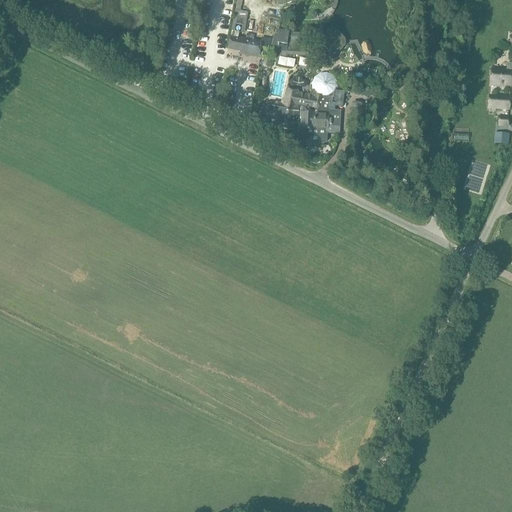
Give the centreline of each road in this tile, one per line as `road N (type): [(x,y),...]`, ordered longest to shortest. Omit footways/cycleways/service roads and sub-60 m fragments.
road 1 (unclassified): [(435,238),(0,23)]
road 2 (track): [(470,260),(357,511)]
road 3 (unclassified): [(435,238),(430,38),(419,0)]
